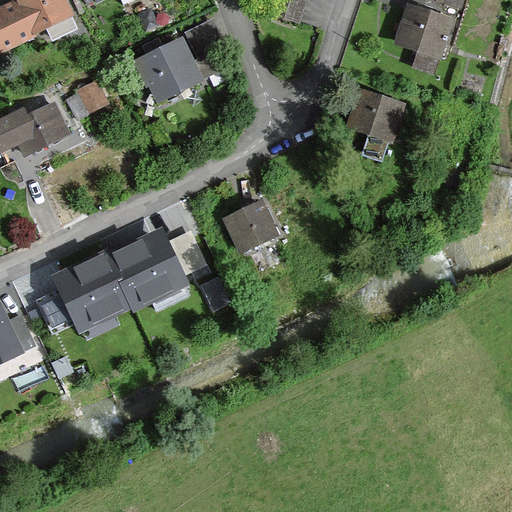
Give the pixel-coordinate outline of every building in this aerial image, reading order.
[(0,51),(68,18),(58,0),(23,0),(0,11),(0,51)] [(298,11),(301,0),(275,0),(274,3),(298,11)] [(435,0),(434,3),(459,10),(461,0),(435,0)] [(294,23),(298,11),(274,3),(270,16),(294,23)] [(442,38),(447,23),(408,10),(397,45),(436,57),(441,41),(444,42),(444,39),(442,38)] [(188,66),(177,44),(137,63),(148,85),(150,84),(159,101),(196,83),(188,66)] [(220,50),(198,61),(188,66),(196,83),(207,78),(213,90),(231,81),(225,69),(227,68),(220,50)] [(87,114),(105,106),(93,83),(75,92),(87,114)] [(398,110),(398,108),(360,95),(349,128),(367,134),(359,157),(380,164),(391,129),(403,133),(410,113),(398,110)] [(25,156),(64,137),(49,106),(16,122),(14,118),(0,124),(0,149),(18,141),(25,156)] [(302,230),(303,229),(288,199),(274,205),(290,239),(303,233),(302,230)] [(273,238),(258,204),(224,220),(240,253),(273,238)] [(434,225),(454,218),(451,209),(431,216),(434,225)] [(190,292),(162,232),(109,257),(136,314),(137,317),(190,292)] [(81,340),(136,314),(109,257),(106,252),(51,277),(81,340)] [(33,347),(19,318),(3,326),(0,318),(0,358),(15,351),(17,355),(33,347)]
